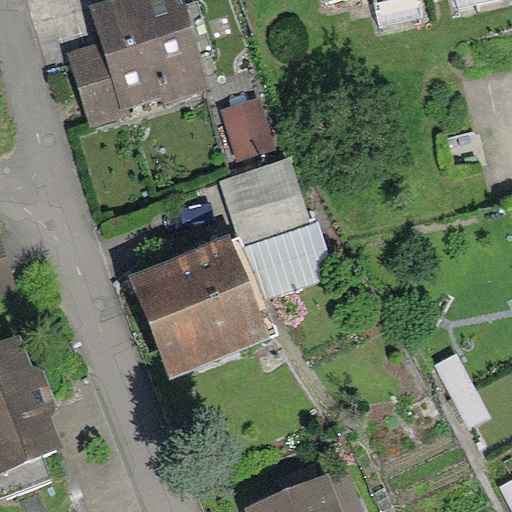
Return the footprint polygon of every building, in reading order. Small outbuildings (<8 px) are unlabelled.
[(93,40),(64,47),(80,116),(195,90),(174,0),(130,0),(86,10),(93,40)] [(247,109),(215,118),(230,169),(262,160),(247,109)] [(266,302),(339,275),(293,155),(220,183),(266,302)] [(224,248),(121,285),(159,389),(261,352),(224,248)] [(10,355),(0,358),(0,505),(43,491),(39,480),(59,473),(47,436),(51,435),(36,390),(23,394),(10,355)] [(322,511),(314,489),(254,511),(322,511)]
